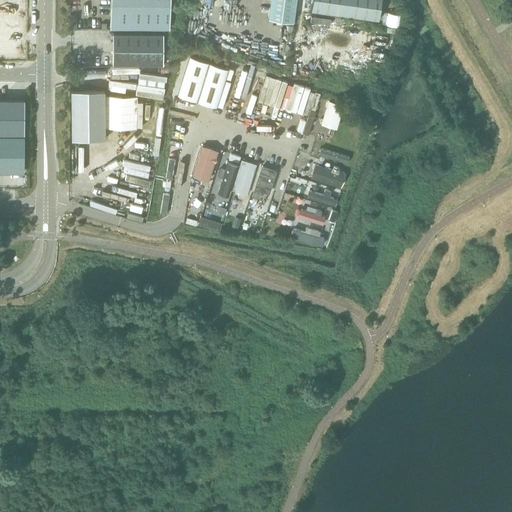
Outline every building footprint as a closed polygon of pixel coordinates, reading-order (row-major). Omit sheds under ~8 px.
[(169,27),(170,0),(110,0),(110,26),(169,27)] [(293,22),(295,0),(270,0),(268,18),(293,22)] [(378,19),(380,0),(312,0),(311,10),(378,19)] [(406,25),(407,19),(383,15),(382,21),(406,25)] [(163,64),(163,33),(113,33),(112,63),(163,64)] [(217,90),(213,89),(220,64),(190,55),(178,94),(213,104),(217,90)] [(276,73),(268,99),(283,103),(290,77),(276,73)] [(263,107),(273,78),(263,75),(253,104),(263,107)] [(250,80),(242,109),(249,111),(257,82),(250,80)] [(303,110),(298,130),(309,133),(321,91),(311,89),(313,84),(301,81),(294,107),(303,110)] [(105,138),(104,89),(71,90),(72,139),(105,138)] [(24,101),(0,100),(0,134),(23,135),(24,101)] [(335,128),(342,105),(329,100),(321,123),(327,125),(325,133),(333,135),(335,128)] [(0,177),(23,177),(23,137),(0,137),(0,177)] [(72,170),(88,170),(88,144),(72,144),(72,170)] [(208,179),(218,149),(201,144),(191,173),(208,179)] [(337,159),(338,153),(310,145),(309,151),(337,159)] [(238,161),(240,155),(230,151),(228,158),(238,161)] [(245,193),(247,193),(256,162),(241,157),(231,188),(239,191),(237,196),(244,198),(245,193)] [(171,178),(174,159),(168,158),(165,177),(171,178)] [(228,195),(238,163),(227,160),(225,167),(221,166),(218,167),(216,172),(218,175),(222,176),(217,191),(228,195)] [(341,185),(345,171),(339,169),(339,166),(333,164),(332,167),(315,162),(311,176),(341,185)] [(269,192),(276,169),(261,164),(251,195),(259,197),(261,189),(269,192)] [(335,204),(337,198),(329,195),(330,190),(324,188),(323,193),(309,189),(307,196),(335,204)] [(166,213),(169,194),(163,193),(160,212),(166,213)] [(322,223),(325,215),(320,213),(321,209),(316,208),(316,207),(307,204),(305,208),(300,207),(298,215),(322,223)] [(224,213),(226,207),(219,205),(217,211),(224,213)] [(334,221),(338,211),(332,209),(328,219),(334,221)] [(221,222),(201,215),(199,224),(219,230),(221,222)] [(238,227),(241,217),(235,215),(231,225),(238,227)] [(322,244),(325,236),(293,227),(290,235),(322,244)]
